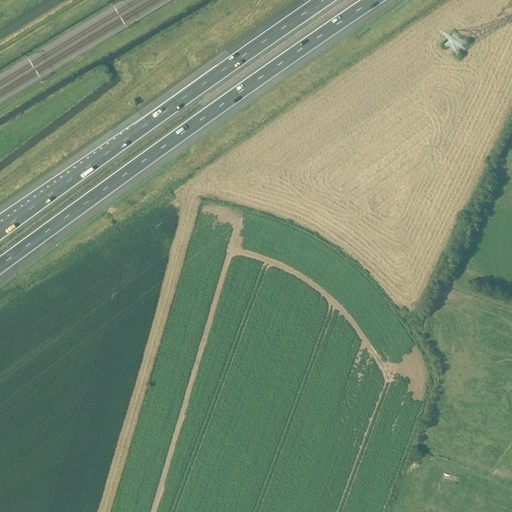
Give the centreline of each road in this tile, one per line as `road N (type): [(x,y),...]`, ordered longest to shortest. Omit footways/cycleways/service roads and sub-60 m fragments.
road 1 (motorway): [(0,266),(375,0)]
road 2 (motorway): [(324,0),(0,231)]
